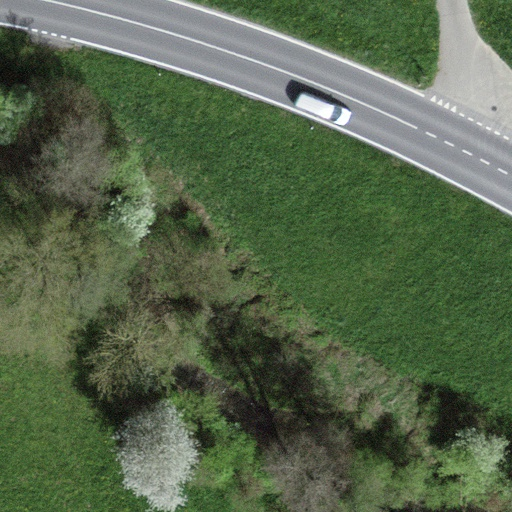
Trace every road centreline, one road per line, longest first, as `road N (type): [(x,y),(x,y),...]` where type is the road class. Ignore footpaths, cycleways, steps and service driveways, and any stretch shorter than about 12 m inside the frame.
road 1 (primary): [(44,0),(285,71),(453,145)]
road 2 (residential): [(453,145),(461,83),(454,0)]
